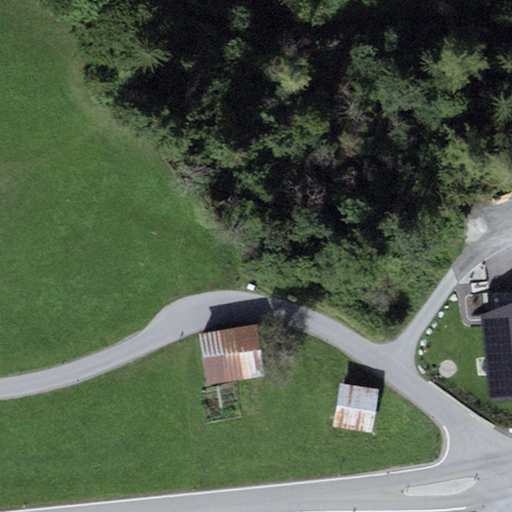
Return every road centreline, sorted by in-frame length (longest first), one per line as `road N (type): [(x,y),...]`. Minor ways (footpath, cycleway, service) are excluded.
road 1 (residential): [(511,471),(389,369),(290,315),(227,302),(46,382),(0,384)]
road 2 (tertiary): [(511,471),(104,511)]
road 3 (track): [(511,82),(419,72),(300,0)]
road 4 (track): [(511,236),(466,262),(389,369)]
